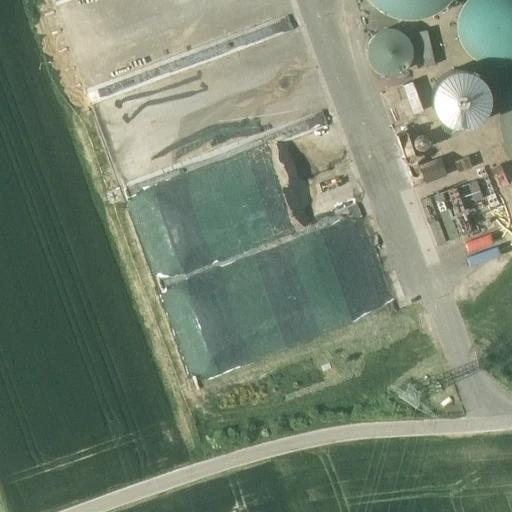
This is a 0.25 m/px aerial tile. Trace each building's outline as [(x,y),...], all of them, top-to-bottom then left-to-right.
[(360,0),(369,12),(378,20),(396,28),(415,29),(430,26),(442,19),(451,12),(458,0),(360,0)] [(511,0),(475,0),(468,6),(462,17),(459,28),(461,41),(466,53),(476,63),(490,69),(508,69),(511,67),(511,0)] [(363,56),(367,69),(374,75),(380,78),(394,79),(401,76),(409,70),(414,57),(413,46),(408,38),(402,32),(388,28),(376,31),(371,35),(365,44),(363,56)] [(384,92),(416,183),(450,172),(418,80),(384,92)] [(433,112),(434,123),(438,130),(448,139),(462,143),(473,140),(483,134),(489,124),(492,112),(488,98),(479,89),(466,84),(454,85),(441,93),(436,100),(433,112)] [(511,84),(508,90),(502,102),(499,119),(499,134),(506,156),(511,164),(511,84)] [(471,155),(460,160),(466,175),(477,171),(471,155)] [(457,184),(421,199),(442,248),(477,233),(457,184)]
